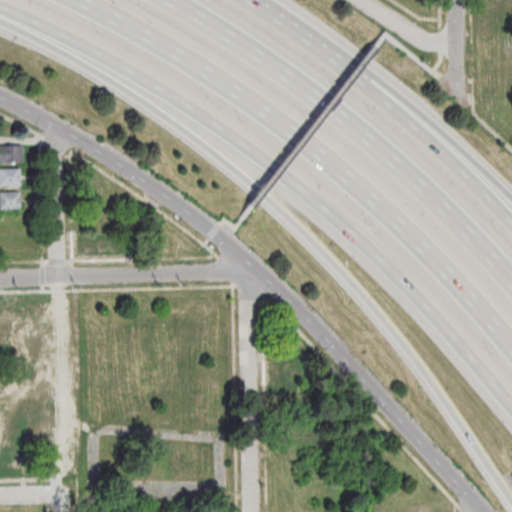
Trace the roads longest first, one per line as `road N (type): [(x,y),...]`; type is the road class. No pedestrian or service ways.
road 1 (motorway): [(0,25),(72,56),(192,130),(286,212),(389,320),(511,499)]
road 2 (motorway): [(0,2),(122,61),(323,198),(402,269),(511,396)]
road 3 (motorway): [(76,0),(286,128),(409,234),(511,346)]
road 4 (motorway): [(511,282),(355,129),(168,0)]
road 5 (tertiary): [(213,234),(324,337),(468,496)]
road 6 (motorway): [(511,222),(381,95),(308,38)]
road 7 (residential): [(259,273),(0,278)]
road 8 (motorway): [(511,196),(364,69),(308,38)]
road 9 (tertiary): [(0,98),(146,184),(213,234)]
road 10 (residential): [(255,511),(255,341),(271,285)]
road 11 (residential): [(55,277),(52,125)]
